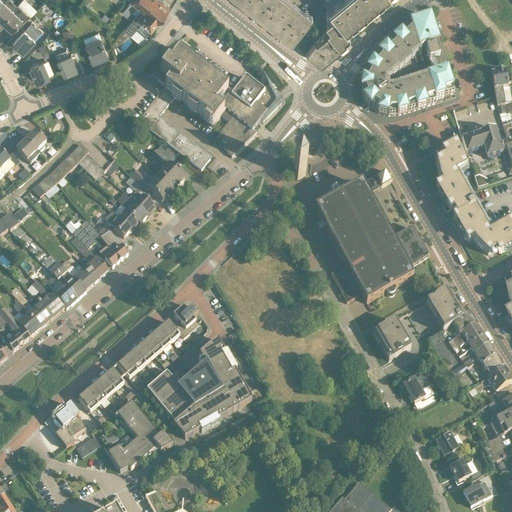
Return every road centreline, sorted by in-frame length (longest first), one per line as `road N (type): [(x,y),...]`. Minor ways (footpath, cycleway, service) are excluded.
road 1 (residential): [(440,511),(306,246),(267,209)]
road 2 (residential): [(0,381),(263,162)]
road 3 (residential): [(191,284),(0,459)]
road 4 (residential): [(24,109),(150,50),(193,0)]
road 5 (residential): [(374,134),(465,100),(438,0)]
road 6 (tertiary): [(466,290),(374,134)]
road 7 (tertiary): [(308,81),(212,0)]
